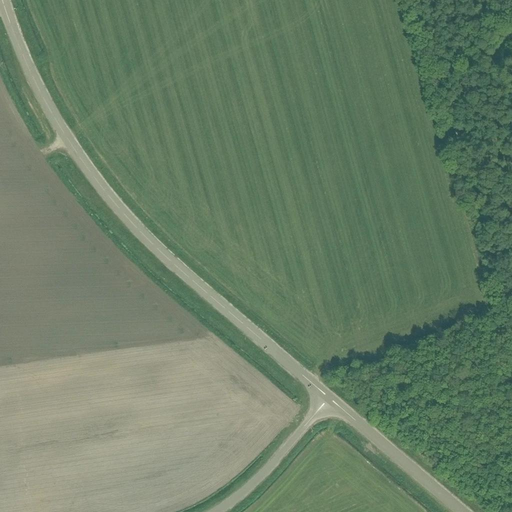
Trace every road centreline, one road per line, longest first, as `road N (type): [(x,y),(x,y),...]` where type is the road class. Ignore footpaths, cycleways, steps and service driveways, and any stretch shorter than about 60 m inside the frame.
road 1 (tertiary): [(328,398),(131,222),(55,118),(4,0)]
road 2 (tertiary): [(461,511),(328,398)]
road 3 (unclassified): [(212,511),(266,471),(328,398)]
